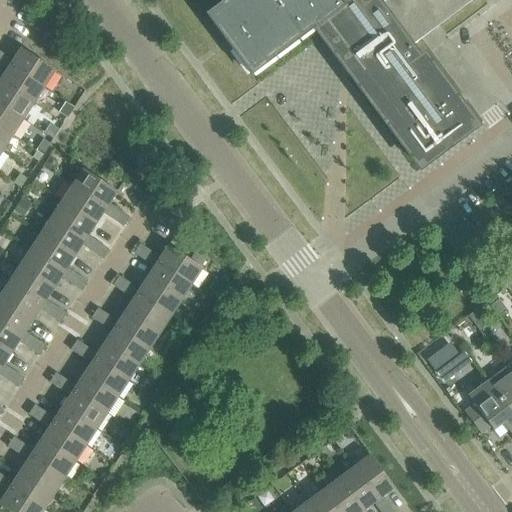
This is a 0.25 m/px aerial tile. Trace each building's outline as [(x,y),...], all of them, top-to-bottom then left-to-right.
[(412,44),(471,0),(222,0),(205,14),(251,75),(332,16),(368,64),(352,76),(353,78),(355,77),(420,163),(418,164),(419,166),(475,124),(474,123),(472,124),(412,44)] [(54,71),(21,49),(14,61),(3,54),(0,58),(0,66),(7,71),(10,66),(44,87),(54,71)] [(10,66),(7,71),(0,81),(33,104),(44,87),(10,66)] [(33,104),(0,81),(0,104),(23,120),(33,104)] [(0,127),(12,136),(23,120),(0,104),(0,127)] [(12,136),(0,127),(0,150),(2,152),(12,136)] [(116,191),(82,169),(71,186),(105,208),(108,203),(116,191)] [(105,208),(71,186),(60,202),(95,224),(102,213),(112,220),(119,210),(108,203),(105,208)] [(95,224),(60,202),(50,218),(84,240),(87,236),(95,224)] [(122,227),(129,217),(119,210),(112,220),(122,227)] [(84,240),(50,218),(40,234),(73,256),(81,245),(92,252),(98,243),(87,236),(84,240)] [(73,256),(40,234),(29,250),(63,272),(66,268),(73,256)] [(102,259),(108,249),(98,243),(92,252),(102,259)] [(144,261),(150,251),(139,245),(133,254),(144,261)] [(202,269),(168,246),(160,258),(150,251),(144,261),(154,267),(157,263),(191,285),(202,269)] [(63,272),(29,250),(18,267),(53,289),(60,277),(70,284),(76,274),(66,268),(63,272)] [(157,263),(154,267),(147,279),(181,301),(191,285),(157,263)] [(53,289),(18,267),(8,283),(42,305),(45,300),(53,289)] [(81,291),(87,281),(76,274),(70,284),(81,291)] [(123,292),(129,283),(118,276),(112,285),(123,292)] [(181,301),(147,279),(140,290),(129,283),(123,292),(134,299),(137,295),(170,317),(181,301)] [(42,305),(8,283),(0,294),(0,300),(31,321),(39,309),(49,316),(55,307),(45,300),(42,305)] [(137,295),(134,299),(126,311),(160,333),(170,317),(137,295)] [(31,321),(0,300),(0,323),(21,337),(24,332),(31,321)] [(59,323),(65,313),(55,307),(49,316),(59,323)] [(102,325),(108,315),(97,309),(91,318),(102,325)] [(160,333),(126,311),(118,322),(108,315),(102,325),(112,332),(115,327),(149,349),(160,333)] [(21,337),(0,323),(0,346),(10,353),(18,342),(28,349),(34,339),(24,332),(21,337)] [(115,327),(112,332),(105,343),(139,365),(149,349),(115,327)] [(38,355),(44,346),(34,339),(28,349),(38,355)] [(81,357),(87,348),(76,340),(70,350),(81,357)] [(139,365),(105,343),(97,354),(87,348),(81,357),(92,364),(95,359),(128,381),(139,365)] [(10,353),(0,346),(0,369),(3,364),(10,353)] [(95,359),(92,364),(84,375),(118,397),(128,381),(95,359)] [(0,369),(0,375),(7,381),(13,371),(3,364),(0,369)] [(511,373),(508,368),(489,382),(511,413),(511,373)] [(18,387),(24,378),(13,371),(7,381),(18,387)] [(60,390),(66,380),(55,373),(49,383),(60,390)] [(118,397),(84,375),(77,387),(66,380),(60,390),(70,397),(74,392),(107,414),(118,397)] [(511,413),(489,382),(469,397),(494,430),(503,423),(511,434),(511,413)] [(74,392),(70,397),(63,408),(96,430),(107,414),(74,392)] [(38,422),(45,412),(34,405),(27,415),(38,422)] [(96,430),(63,408),(56,419),(45,412),(38,422),(50,429),(53,424),(86,446),(96,430)] [(53,424),(50,429),(42,440),(75,462),(86,446),(53,424)] [(18,454),(24,444),(13,437),(7,446),(18,454)] [(75,462),(42,440),(35,451),(24,444),(18,454),(29,461),(32,456),(65,478),(75,462)] [(32,456),(29,461),(21,472),(54,494),(65,478),(32,456)] [(393,487),(369,456),(354,467),(378,499),(382,496),(393,487)] [(378,499),(354,467),(339,478),(362,511),(373,503),(379,511),(381,511),(390,506),(382,496),(378,499)] [(54,494),(21,472),(14,484),(3,476),(0,480),(0,488),(8,493),(11,488),(44,510),(54,494)] [(360,511),(362,511),(339,478),(323,490),(339,511),(360,511)] [(11,488),(8,493),(0,504),(0,505),(10,511),(42,511),(44,510),(11,488)] [(339,511),(323,490),(308,502),(314,511),(339,511)] [(314,511),(308,502),(294,511),(314,511)]
